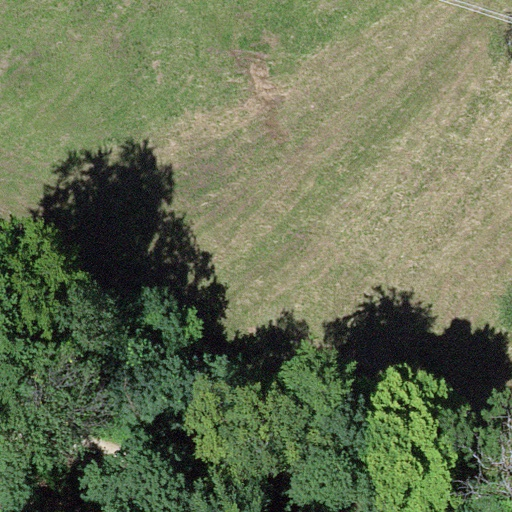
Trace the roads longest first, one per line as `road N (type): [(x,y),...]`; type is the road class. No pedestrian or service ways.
road 1 (track): [(0,453),(84,444),(161,472),(187,511)]
road 2 (track): [(399,511),(511,438)]
